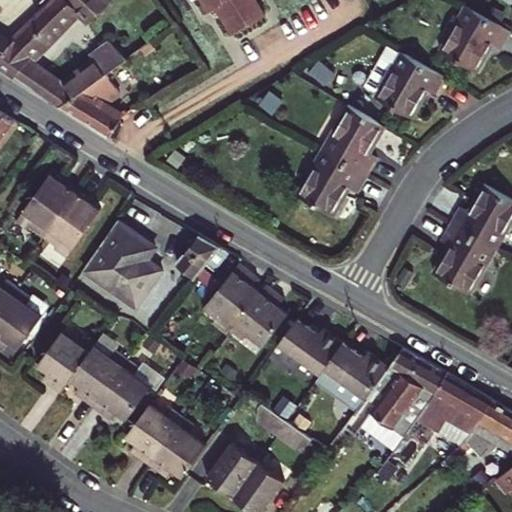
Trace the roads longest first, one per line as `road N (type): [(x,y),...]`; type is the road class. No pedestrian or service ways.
road 1 (residential): [(355,297),(0,87)]
road 2 (residential): [(355,297),(424,175),(511,105)]
road 3 (residential): [(511,385),(355,297)]
road 4 (residential): [(0,439),(112,511)]
